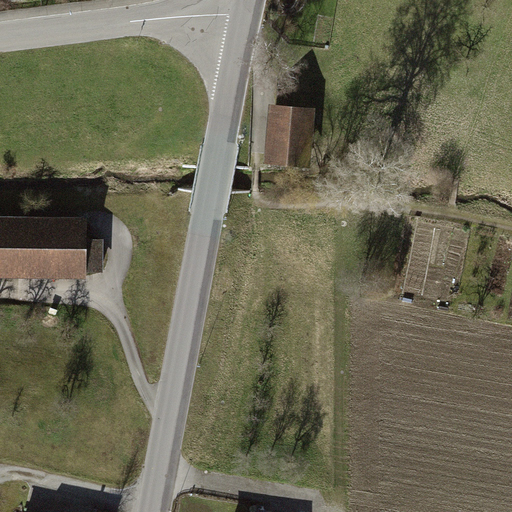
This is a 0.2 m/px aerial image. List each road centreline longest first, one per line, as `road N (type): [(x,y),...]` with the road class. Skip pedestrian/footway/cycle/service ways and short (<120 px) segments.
road 1 (tertiary): [(245,16),(152,511)]
road 2 (residential): [(0,39),(130,19),(245,16)]
